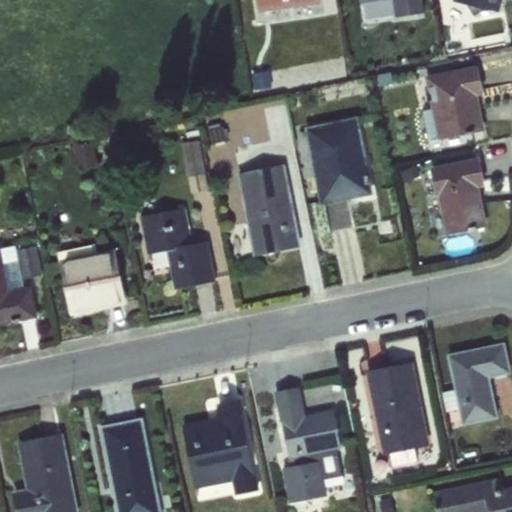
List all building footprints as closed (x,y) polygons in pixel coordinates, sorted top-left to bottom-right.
[(257,0),(259,10),(319,0),(257,0)] [(392,0),(396,18),(424,13),(422,0),(360,0),(361,2),(374,0),(392,0)] [(452,0),(453,0),(499,12),(502,0),(452,0)] [(484,93),(477,66),(425,77),(438,139),(484,130),(478,96),(484,93)] [(321,205),(374,194),(358,117),(305,127),(321,205)] [(202,137),(187,140),(197,181),(212,177),(202,137)] [(486,185),(479,157),(430,168),(446,235),(487,226),(479,187),(486,185)] [(286,164),(238,174),(254,256),(302,249),(286,164)] [(185,207),(140,217),(148,255),(167,252),(175,290),(216,281),(208,240),(194,243),(185,207)] [(97,237),(61,244),(64,257),(99,250),(97,237)] [(0,250),(0,325),(38,317),(32,287),(10,290),(0,250)] [(127,304),(116,251),(60,263),(71,315),(127,304)] [(463,426),(499,418),(490,378),(510,373),(504,342),(448,354),(463,426)] [(430,445),(413,362),(366,372),(383,454),(430,445)] [(289,458),(341,448),(333,410),(306,414),(299,387),(274,392),(289,458)] [(236,494),(261,489),(242,399),(218,404),(221,418),(182,425),(195,488),(233,480),(236,494)] [(99,425),(116,511),(162,511),(143,417),(99,425)] [(12,491),(16,511),(79,511),(63,433),(17,442),(26,488),(12,491)] [(511,511),(511,486),(504,488),(501,477),(433,491),(436,511),(511,511)]
